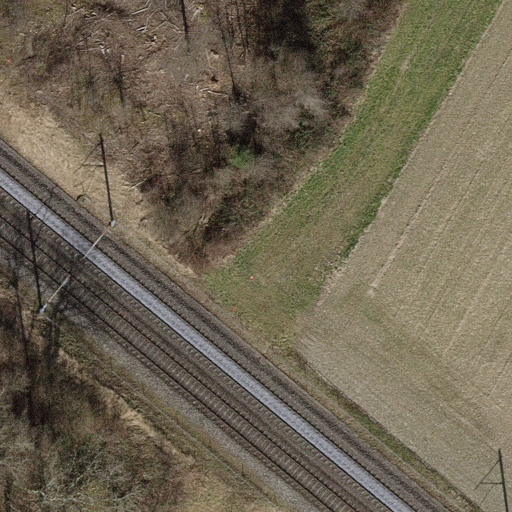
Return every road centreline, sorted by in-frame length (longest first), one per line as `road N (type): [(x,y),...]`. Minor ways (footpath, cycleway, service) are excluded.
road 1 (unknown): [(0,77),(230,282)]
road 2 (track): [(187,511),(50,445)]
